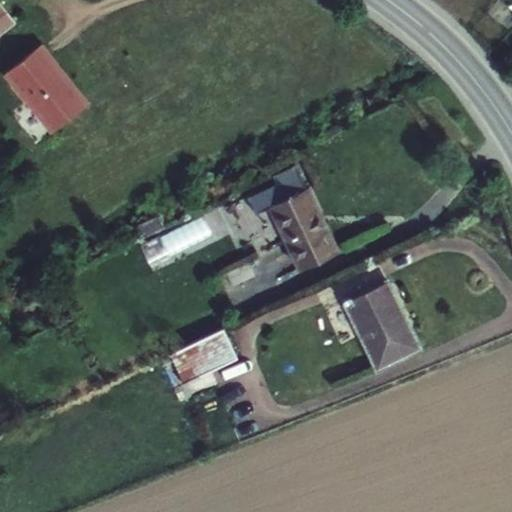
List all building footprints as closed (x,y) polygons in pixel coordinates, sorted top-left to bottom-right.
[(0,12),(0,37),(13,28),(0,12)] [(38,52),(2,80),(49,139),(84,111),(38,52)] [(273,188),(310,268),(350,249),(318,184),(308,188),(302,174),(273,188)] [(203,213),(155,236),(166,258),(214,235),(203,213)] [(394,279),(351,301),(384,367),(427,346),(394,279)] [(235,327),(208,340),(223,369),(249,357),(235,327)]
